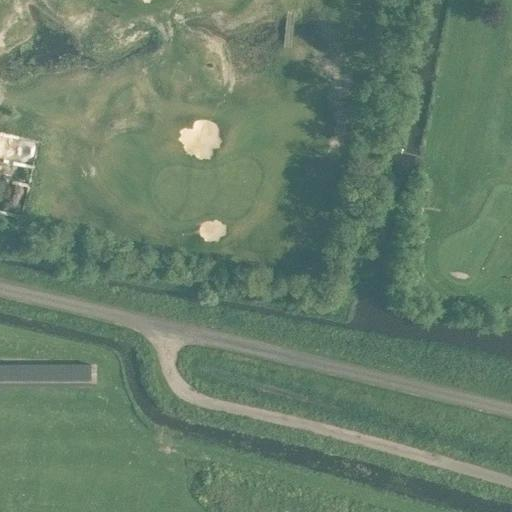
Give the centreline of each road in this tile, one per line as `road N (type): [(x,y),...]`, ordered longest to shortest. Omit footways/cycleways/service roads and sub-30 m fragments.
road 1 (unclassified): [(157,325),(176,384),(225,408),(511,481)]
road 2 (unclassified): [(511,413),(157,325)]
road 3 (unclassified): [(157,325),(0,288)]
